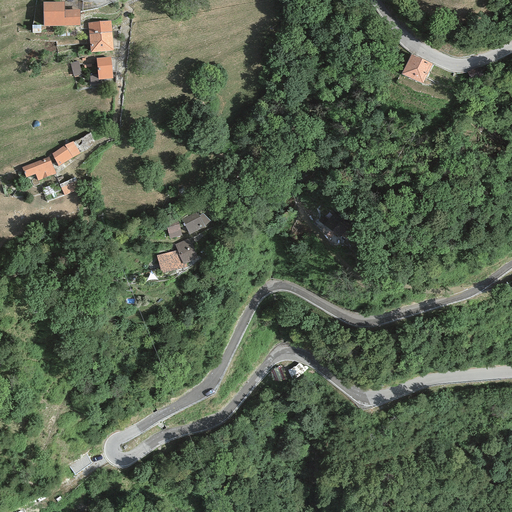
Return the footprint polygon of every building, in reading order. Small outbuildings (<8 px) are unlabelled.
[(65,2),(44,2),(44,26),(81,26),(81,9),(65,9),(65,2)] [(110,20),(88,23),(91,52),(113,50),(110,20)] [(41,25),(32,25),(32,33),(41,33),(41,25)] [(422,84),(432,64),(411,54),(401,74),(422,84)] [(110,57),(96,59),(97,75),(98,79),(100,79),(113,78),(110,57)] [(78,61),(70,63),(73,76),(82,75),(78,61)] [(482,66),(467,71),(470,79),(485,74),(482,66)] [(98,79),(97,75),(90,76),(90,85),(100,84),(100,79),(98,79)] [(52,154),(58,166),(79,153),(73,141),(64,145),(52,154)] [(35,174),(38,181),(56,174),(49,156),(21,167),(26,178),(35,174)] [(59,184),(64,196),(79,189),(74,178),(59,184)] [(182,219),(189,235),(205,227),(210,221),(202,213),(199,215),(197,212),(182,219)] [(336,219),(329,213),(326,216),(333,223),(336,219)] [(178,221),(166,225),(169,238),(182,235),(178,221)] [(190,238),(174,245),(177,250),(183,264),(186,263),(199,258),(190,238)] [(177,250),(156,256),(160,274),(187,267),(186,263),(183,264),(177,250)] [(74,472),(93,465),(89,455),(70,462),(74,472)]
